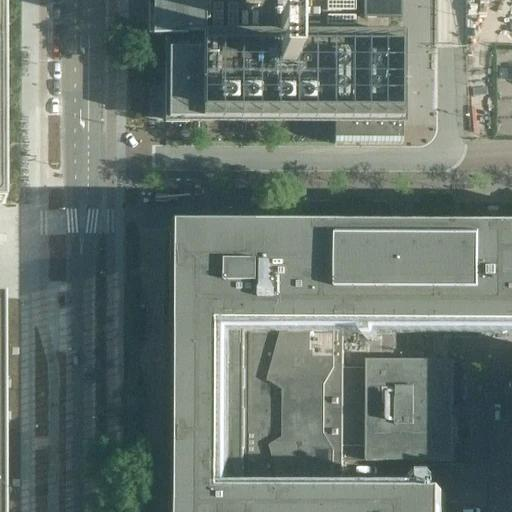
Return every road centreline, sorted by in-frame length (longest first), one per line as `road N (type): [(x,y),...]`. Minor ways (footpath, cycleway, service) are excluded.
road 1 (tertiary): [(81,511),(82,160)]
road 2 (tertiary): [(80,0),(82,160)]
